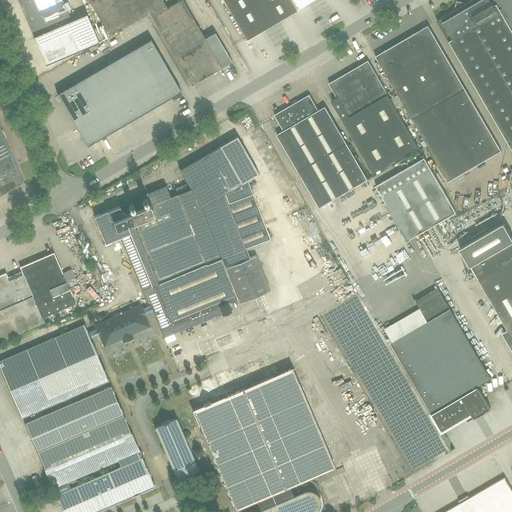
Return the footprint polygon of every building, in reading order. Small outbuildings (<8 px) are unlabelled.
[(67,10),(62,0),(17,0),(46,65),(99,42),(87,14),(71,20),(67,10)] [(152,15),(167,7),(162,0),(98,0),(91,4),(108,33),(148,10),(152,15)] [(167,7),(152,15),(192,85),(231,62),(214,33),(205,38),(182,0),(179,0),(167,7)] [(312,0),(223,0),(246,39),(245,39),(245,40),(297,10),(296,9),(312,0)] [(511,0),(473,0),(438,20),(511,147),(511,0)] [(450,181),(502,151),(428,25),(376,56),(450,181)] [(181,91),(151,39),(58,94),(89,146),(181,91)] [(364,156),(409,129),(369,60),(330,83),(338,96),(331,100),(364,156)] [(318,110),(309,95),(274,115),(283,131),(276,135),(320,208),(368,179),(325,106),(318,110)] [(0,196),(24,183),(0,128),(0,196)] [(409,129),(364,156),(374,173),(419,146),(409,129)] [(126,216),(124,213),(122,212),(120,207),(94,217),(105,243),(122,236),(144,290),(246,248),(270,239),(248,181),(259,174),(237,137),(180,170),(191,189),(170,198),(166,186),(147,194),(152,205),(130,214),(126,216)] [(424,158),(376,186),(407,241),(456,213),(424,158)] [(66,216),(55,223),(65,238),(75,231),(70,223),(70,222),(66,216)] [(511,236),(504,222),(460,248),(499,314),(500,315),(501,318),(502,320),(504,322),(510,333),(511,336),(511,236)] [(144,290),(151,305),(153,312),(161,329),(164,337),(167,336),(170,335),(222,314),(232,311),(228,301),(238,297),(226,268),(250,258),(246,248),(144,290)] [(62,272),(53,253),(20,267),(23,274),(15,278),(9,280),(6,273),(0,275),(0,341),(44,322),(42,318),(75,303),(66,282),(74,279),(69,269),(62,272)] [(256,256),(250,258),(226,268),(238,297),(241,303),(271,290),(256,256)] [(99,286),(88,290),(91,300),(102,296),(99,286)] [(385,329),(394,343),(392,343),(443,431),(472,414),(475,418),(491,408),(478,386),(492,378),(439,288),(416,301),(421,308),(385,329)] [(153,312),(151,305),(142,308),(140,304),(94,324),(96,328),(88,332),(90,339),(99,335),(104,347),(122,339),(123,342),(133,337),(132,334),(150,327),(145,315),(153,312)] [(84,323),(84,324),(0,360),(0,368),(21,417),(108,379),(90,339),(88,332),(87,331),(88,330),(84,322),(84,323)] [(315,511),(316,511),(318,509),(320,506),(320,503),(320,500),(319,496),(316,494),(314,492),(312,491),(310,490),(306,490),(303,491),(293,495),(292,493),(289,486),(335,467),(293,367),(193,410),(235,510),(256,501),(260,510),(254,511),(315,511)] [(139,450),(111,387),(25,424),(53,488),(118,460),(137,451),(139,450)] [(320,411),(323,415),(334,409),(331,405),(320,411)] [(154,427),(166,454),(174,473),(177,480),(183,477),(184,478),(193,473),(199,470),(176,417),(170,420),(170,419),(160,424),(154,427)] [(55,496),(62,511),(96,511),(155,487),(142,458),(140,459),(137,451),(118,460),(121,467),(55,496)] [(511,511),(511,489),(505,477),(469,498),(468,496),(458,501),(460,503),(444,511),(511,511)]
